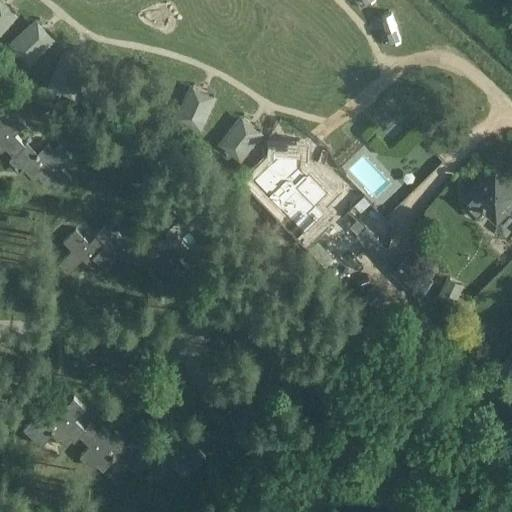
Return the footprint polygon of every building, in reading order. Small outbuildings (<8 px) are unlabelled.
[(14,155),(26,143),(16,133),(26,123),(14,111),(10,115),(3,108),(0,111),(0,148),(3,151),(7,147),(14,155)] [(28,141),(26,143),(14,155),(10,159),(20,169),(23,166),(36,179),(40,175),(49,184),(53,180),(61,188),(73,177),(62,166),(73,156),(60,144),(56,148),(50,141),(39,152),(28,141)] [(468,193),(470,195),(465,200),(465,205),(476,216),(481,216),(486,210),(497,221),(511,205),(511,179),(496,164),(468,193)] [(322,187),(293,186),(293,208),(349,209),(350,171),(323,170),(322,187)] [(351,211),(345,217),(379,253),(385,247),(351,211)] [(127,249),(141,235),(132,226),(124,235),(110,221),(98,233),(108,243),(94,257),(100,263),(103,266),(117,251),(128,262),(134,256),(127,249)] [(94,269),(100,263),(94,257),(108,243),(98,233),(90,241),(76,228),(64,240),(73,249),(59,263),(69,272),(84,258),(94,269)] [(127,249),(134,256),(137,259),(140,257),(153,269),(157,266),(166,275),(170,270),(178,279),(190,267),(179,257),(189,246),(177,234),(173,238),(166,232),(155,242),(145,232),(141,235),(127,249)] [(409,255),(392,272),(406,286),(416,296),(433,278),(409,255)] [(86,428),(76,418),(86,407),(75,396),(67,405),(62,401),(54,410),(50,407),(38,420),(34,417),(24,427),(43,444),(53,433),(64,444),(70,437),(75,441),(80,435),(86,428)] [(129,465),(130,465),(143,451),(136,444),(135,444),(132,441),(129,444),(116,431),(112,435),(103,426),(99,431),(90,423),(86,428),(80,435),(90,445),(80,456),(93,467),(97,463),(104,469),(114,458),(125,468),(129,465)] [(175,430),(169,436),(175,442),(162,456),(172,465),(180,457),(194,470),(206,457),(197,449),(210,435),(200,426),(186,441),(175,430)] [(143,451),(130,465),(138,473),(146,465),(160,478),(172,465),(162,456),(175,442),(169,436),(167,433),(152,448),(141,438),(136,444),(143,451)]
